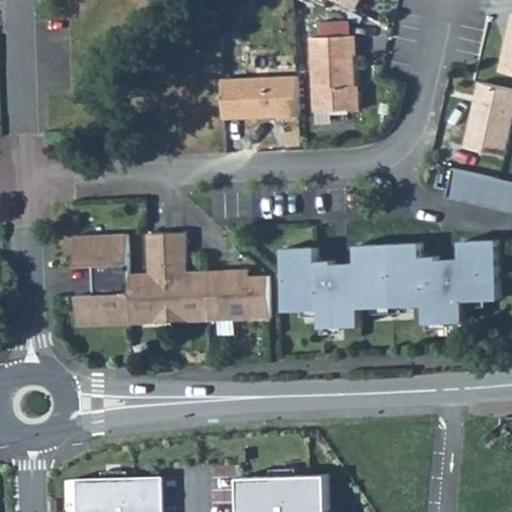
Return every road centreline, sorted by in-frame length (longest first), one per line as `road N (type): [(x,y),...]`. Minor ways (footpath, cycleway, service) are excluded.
road 1 (residential): [(439,0),(408,135),(380,157),(25,179)]
road 2 (tertiary): [(60,427),(294,396)]
road 3 (tertiary): [(294,396),(64,388)]
road 4 (tertiary): [(511,383),(294,396)]
road 5 (residential): [(31,370),(25,179)]
road 6 (residential): [(25,179),(23,0)]
